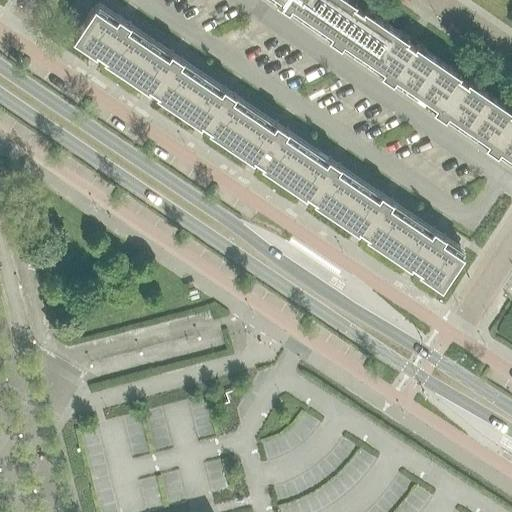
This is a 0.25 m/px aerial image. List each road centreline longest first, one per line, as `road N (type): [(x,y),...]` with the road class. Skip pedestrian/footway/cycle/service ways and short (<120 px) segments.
road 1 (primary): [(511,409),(0,66)]
road 2 (primary): [(0,95),(511,437)]
road 3 (residential): [(0,132),(511,473)]
road 4 (residential): [(454,335),(11,37)]
